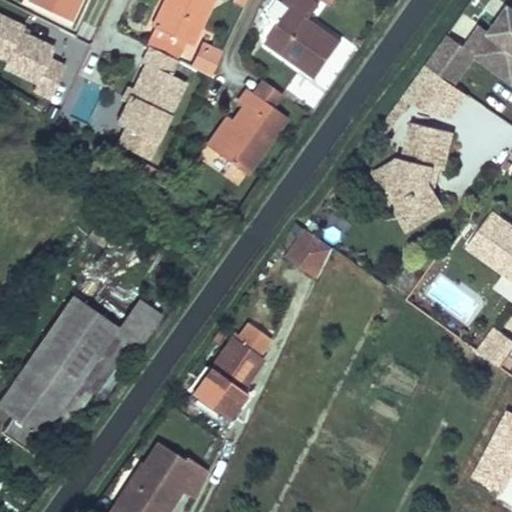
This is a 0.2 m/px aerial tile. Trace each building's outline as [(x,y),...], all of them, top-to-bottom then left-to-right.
[(80,0),(29,0),(29,1),(71,21),(80,0)] [(161,0),(149,26),(155,29),(181,41),(190,45),(210,0),(161,0)] [(273,0),(266,11),(279,21),(264,41),(314,78),(340,43),(308,20),(317,8),(305,0),(279,0),(280,0),(279,0),(273,0)] [(448,78),(452,81),(473,52),(477,55),(509,77),(511,72),(511,5),(492,31),(481,23),(466,45),(449,33),(428,63),(448,78)] [(0,74),(53,94),(65,62),(50,56),(57,39),(0,16),(0,58),(5,60),(0,74)] [(181,41),(155,29),(151,37),(177,50),(181,41)] [(205,49),(197,45),(194,51),(202,55),(205,49)] [(114,124),(122,128),(152,143),(181,81),(168,76),(174,61),(146,48),(140,61),(143,63),(114,124)] [(218,54),(205,49),(202,55),(194,51),(187,67),(207,76),(218,54)] [(477,55),(473,52),(452,81),(456,84),(477,55)] [(448,78),(428,63),(383,125),(391,130),(414,99),(426,108),(448,78)] [(452,81),(448,78),(426,108),(449,119),(468,93),(456,84),(452,81)] [(281,94),(261,79),(251,92),(271,107),(281,94)] [(232,121),(212,150),(245,174),(285,118),(271,107),(251,92),(246,88),(235,103),(242,107),(232,121)] [(470,95),(458,112),(485,130),(497,113),(470,95)] [(205,145),(212,150),(232,121),(226,116),(205,145)] [(452,133),(412,124),(403,160),(399,158),(390,194),(401,196),(397,212),(408,230),(443,209),(433,192),(428,185),(432,167),(438,169),(443,170),(452,133)] [(152,143),(122,128),(115,142),(146,157),(152,143)] [(390,194),(399,158),(374,174),(397,212),(401,196),(390,194)] [(96,159),(84,181),(108,194),(120,172),(96,159)] [(438,169),(432,167),(428,185),(433,192),(438,169)] [(89,240),(105,250),(123,221),(106,211),(89,240)] [(511,225),(492,212),(468,246),(511,277),(511,225)] [(320,277),(335,246),(309,228),(290,254),(320,277)] [(493,289),(511,299),(511,281),(501,275),(493,289)] [(91,393),(130,338),(120,330),(72,297),(0,400),(0,406),(15,418),(4,433),(32,454),(44,438),(55,446),(91,393)] [(103,401),(161,317),(140,302),(120,330),(130,338),(91,393),(103,401)] [(497,328),(480,352),(484,355),(502,331),(497,328)] [(511,338),(502,331),(484,355),(500,367),(511,350),(511,338)] [(249,379),(263,359),(232,337),(188,398),(190,400),(186,406),(196,414),(200,407),(224,424),(246,393),(242,389),(239,387),(246,377),(249,379)] [(249,379),(246,377),(239,387),(242,389),(249,379)] [(194,502),(208,473),(187,458),(185,461),(159,442),(144,463),(150,467),(123,505),(115,500),(106,511),(165,511),(179,492),(194,502)] [(142,462),(115,500),(123,505),(150,467),(144,463),(142,462)]
